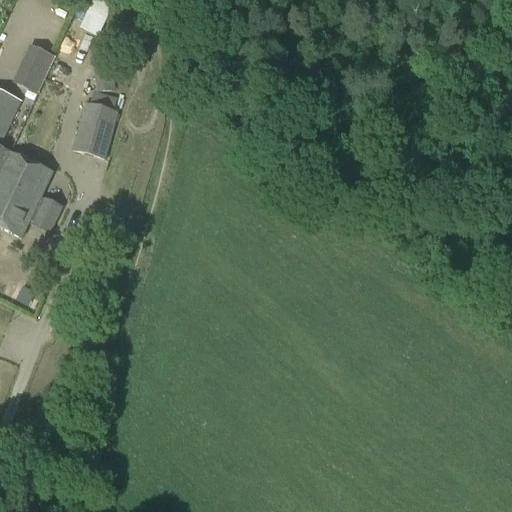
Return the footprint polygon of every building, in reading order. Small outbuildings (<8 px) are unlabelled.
[(13,85),(37,96),(54,60),(30,48),(13,85)] [(97,68),(92,69),(96,95),(115,93),(111,67),(108,68),(108,65),(97,66),(97,68)] [(0,175),(10,155),(0,150),(0,143),(19,103),(0,94),(0,175)] [(103,163),(116,117),(86,108),(73,155),(103,163)] [(0,230),(20,240),(48,180),(50,174),(10,155),(0,175),(0,230)] [(50,237),(63,210),(60,209),(61,208),(45,201),(45,202),(42,200),(30,228),(50,237)]
